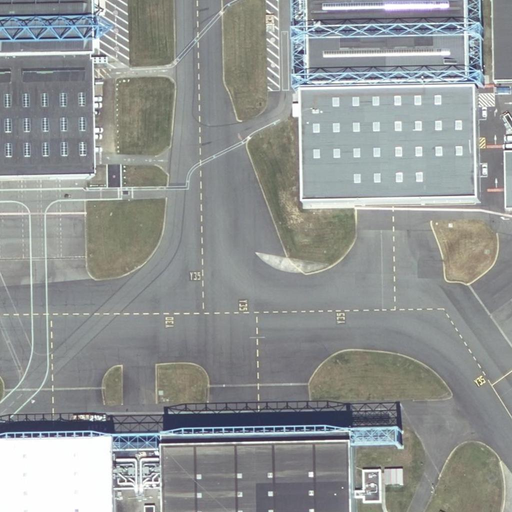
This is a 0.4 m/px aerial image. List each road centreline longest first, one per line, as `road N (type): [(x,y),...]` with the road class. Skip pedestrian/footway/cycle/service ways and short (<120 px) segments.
road 1 (unknown): [(229,136),(241,206),(307,294),(375,317),(447,357),(511,434)]
road 2 (unknown): [(184,72),(125,68),(115,0)]
